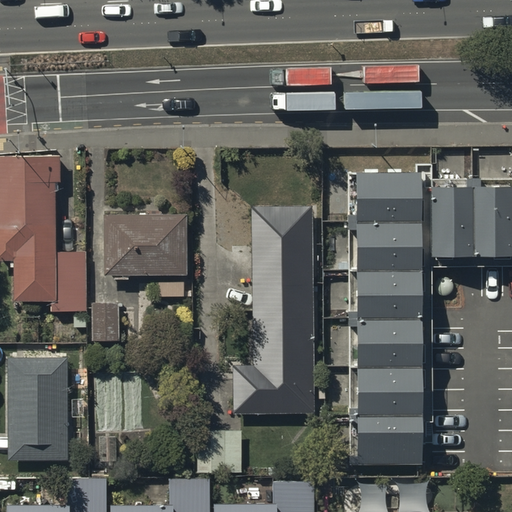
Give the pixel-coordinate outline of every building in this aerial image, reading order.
[(60,161),(0,161),(0,264),(15,265),(15,306),(53,306),(53,315),(87,315),(87,257),(57,257),(56,187),(60,187),(60,161)] [(418,180),(347,181),(349,469),(420,469),(418,180)] [(511,184),(430,185),(430,265),(511,264),(511,184)] [(253,288),(312,287),(311,213),(252,214),(253,288)] [(187,219),(105,220),(105,281),(188,280),(187,219)] [(312,287),(253,288),(254,369),(233,369),(234,417),(313,416),(312,287)] [(119,306),(92,306),(93,344),(119,344),(119,306)] [(69,361),(8,361),(9,463),(69,463),(69,361)] [(242,475),(241,433),(197,434),(198,475),(242,475)] [(67,505),(7,506),(7,511),(106,511),(106,479),(67,480),(67,505)] [(273,504),(215,505),(215,511),(313,511),(314,481),(273,482),(273,504)] [(170,506),(112,506),(111,511),(210,511),(210,482),(170,482),(170,506)]
